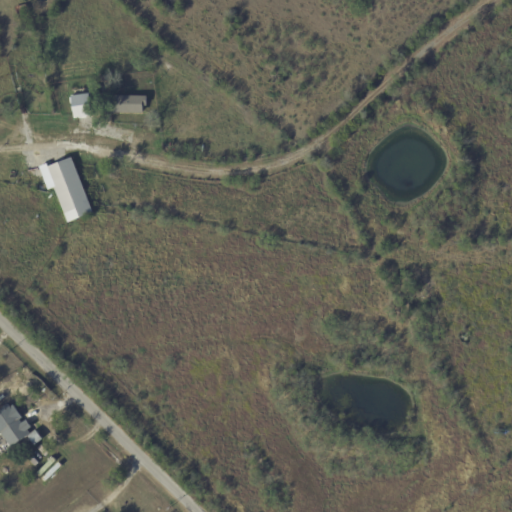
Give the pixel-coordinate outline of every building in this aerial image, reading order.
[(92,101),(95,117),(77,120),(73,97),(91,94),(92,101)] [(114,114),(114,97),(149,98),(149,107),(145,107),(145,115),(114,114)] [(58,193),(48,169),(73,158),(95,214),(70,224),(58,193)] [(27,426),(32,433),(13,447),(0,429),(0,418),(13,408),(27,426)] [(44,439),(37,431),(29,437),(36,446),(44,439)]
